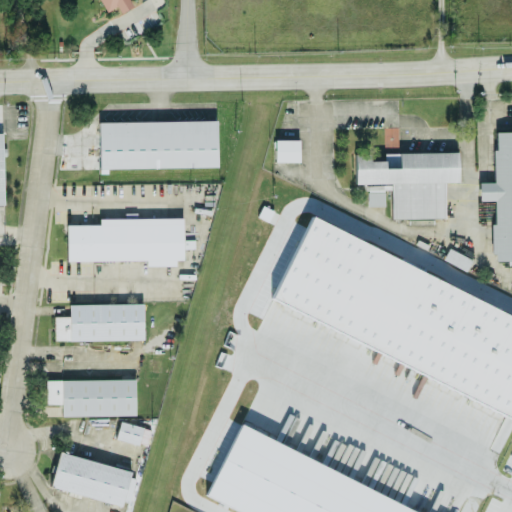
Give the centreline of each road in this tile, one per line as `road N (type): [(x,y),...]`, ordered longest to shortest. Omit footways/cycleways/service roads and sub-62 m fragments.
road 1 (tertiary): [(511,69),(0,81)]
road 2 (residential): [(51,81),(6,452)]
